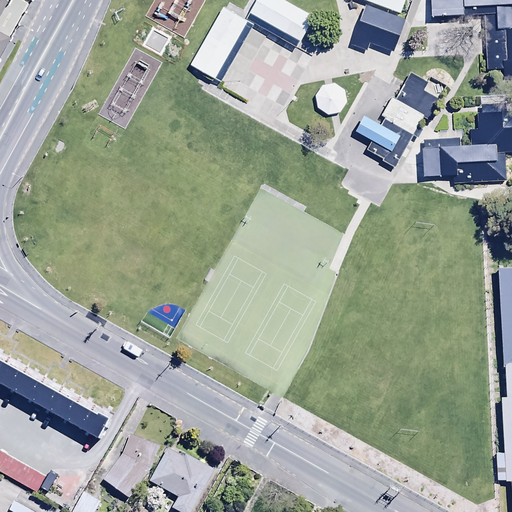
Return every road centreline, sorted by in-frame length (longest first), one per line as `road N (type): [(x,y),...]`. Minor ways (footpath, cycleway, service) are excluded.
road 1 (tertiary): [(394,511),(0,287)]
road 2 (secondary): [(68,0),(0,129)]
